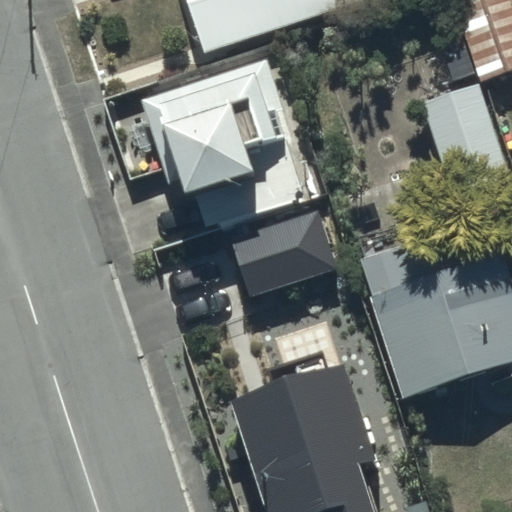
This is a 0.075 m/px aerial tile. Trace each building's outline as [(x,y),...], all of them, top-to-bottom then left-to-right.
[(182,0),(201,55),(364,0),(182,0)] [(511,0),(456,0),(480,80),(511,70),(511,0)] [(261,61),(142,101),(177,205),(194,199),(205,233),(307,199),(261,61)] [(511,199),(511,188),(477,89),(424,108),(462,217),(511,199)] [(340,282),(321,224),(235,251),(254,310),(340,282)] [(419,242),(356,262),(400,403),(503,370),(507,382),(511,380),(511,297),(500,261),(432,282),(419,242)] [(394,511),(355,384),(237,419),(264,511),(394,511)]
